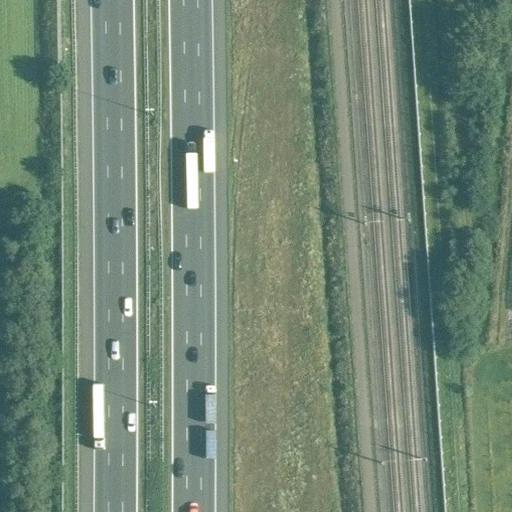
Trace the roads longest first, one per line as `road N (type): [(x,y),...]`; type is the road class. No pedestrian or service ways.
road 1 (motorway): [(106,0),(111,511)]
road 2 (motorway): [(187,511),(183,0)]
